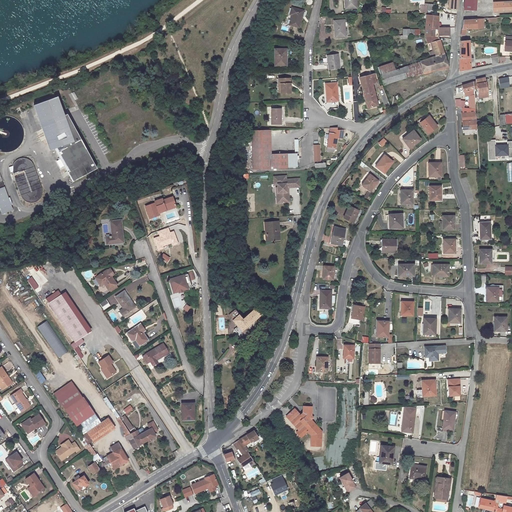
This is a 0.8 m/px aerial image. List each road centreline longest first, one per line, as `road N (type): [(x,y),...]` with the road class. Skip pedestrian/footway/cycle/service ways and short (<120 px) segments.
road 1 (residential): [(261,0),(230,62),(202,170),(209,387)]
road 2 (unknown): [(192,457),(72,280)]
road 3 (residential): [(81,511),(44,462),(55,420),(0,333)]
road 4 (secondary): [(293,308),(320,207),(371,130)]
road 5 (track): [(0,242),(25,241),(136,180),(132,158)]
road 6 (residential): [(371,130),(329,121),(309,101),(308,45),(319,0)]
road 7 (residential): [(209,387),(189,373),(144,241)]
road 8 (residential): [(451,136),(466,211),(467,290)]
road 9 (secondary): [(219,438),(273,364),(293,308)]
road 10 (residential): [(303,330),(290,392),(219,438)]
road 11 (residential): [(357,239),(389,182),(434,141),(451,136)]
road 12 (residential): [(357,239),(374,273),(390,285),(467,290)]
road 13 (secondary): [(101,511),(212,445)]
road 14 (residential): [(303,330),(337,322),(357,239)]
